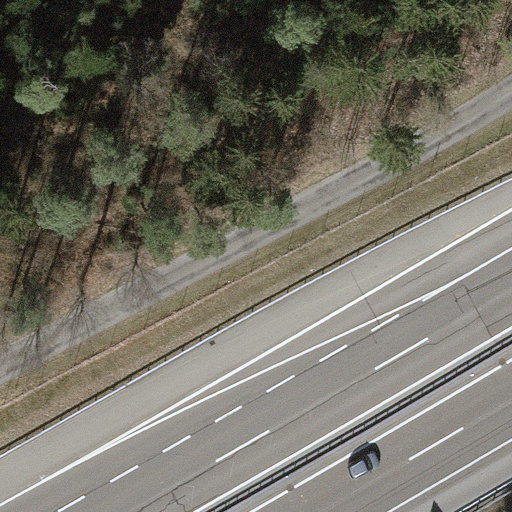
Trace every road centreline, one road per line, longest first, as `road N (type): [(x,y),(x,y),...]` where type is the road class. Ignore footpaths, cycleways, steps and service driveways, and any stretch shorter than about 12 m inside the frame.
road 1 (unclassified): [(511,92),(0,368)]
road 2 (motorway): [(511,290),(130,511)]
road 3 (motorway): [(322,511),(511,401)]
